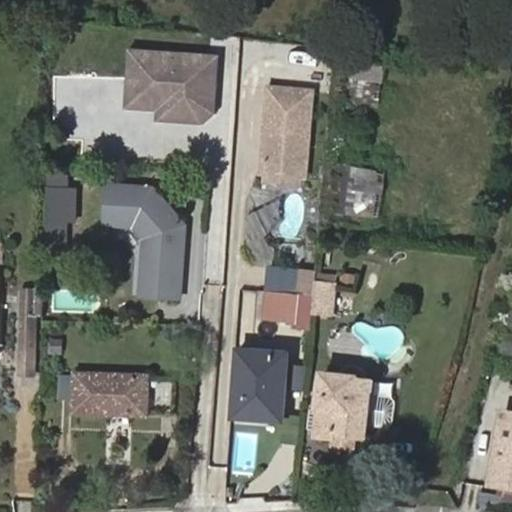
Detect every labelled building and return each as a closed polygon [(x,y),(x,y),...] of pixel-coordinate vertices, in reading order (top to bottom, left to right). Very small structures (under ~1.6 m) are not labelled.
[(131,51),(127,101),(169,104),(169,114),(201,117),(217,112),(221,58),(131,51)] [(346,101),(385,105),(389,62),(351,58),(346,101)] [(271,89),(269,89),(261,174),(282,182),(304,178),(312,93),(310,93),(271,89)] [(382,226),(387,177),(338,173),(333,221),(382,226)] [(154,190),(109,187),(106,225),(134,228),(146,240),(142,296),(180,299),(185,227),(154,190)] [(75,193),(47,191),(44,251),(64,252),(66,225),(73,224),(75,193)] [(314,286),(315,272),(299,270),(298,285),(314,286)] [(334,315),(337,282),(315,280),(313,297),(312,313),(334,315)] [(38,319),(42,319),(42,294),(22,293),(20,377),(34,378),(36,326),(38,319)] [(312,313),(313,297),(297,295),(293,327),(310,329),(312,313)] [(234,420),(264,422),(265,412),(243,410),(247,354),(239,353),(234,420)] [(283,392),(285,368),(286,357),(247,354),(243,410),(265,412),(264,422),(281,423),(283,392)] [(283,392),(304,394),(307,370),(285,368),(283,392)] [(371,381),(323,376),(316,438),(333,441),(332,450),(353,452),(354,440),(365,441),(367,424),(368,411),(369,399),(371,381)] [(146,378),(76,377),(76,415),(145,415),(146,378)] [(384,400),(369,399),(368,411),(367,424),(382,425),(387,420),(389,405),(384,400)] [(511,417),(504,416),(492,486),(511,489),(511,417)]
